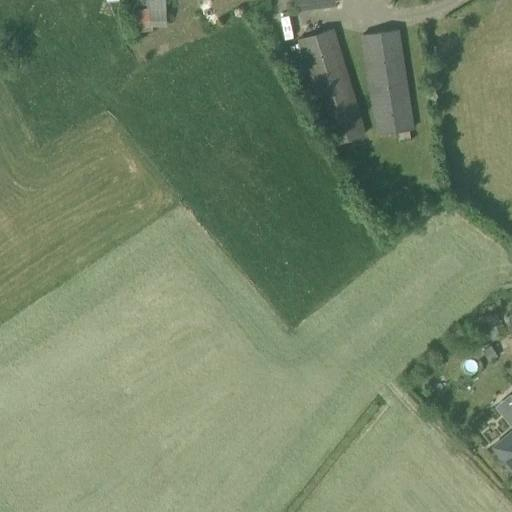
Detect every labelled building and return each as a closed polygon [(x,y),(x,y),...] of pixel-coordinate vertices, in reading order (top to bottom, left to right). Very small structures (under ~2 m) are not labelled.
[(292,0),(294,12),(335,7),(334,0),(292,0)] [(131,35),(151,30),(146,9),(126,13),(131,35)] [(329,145),(366,134),(333,28),(296,39),(329,145)] [(377,135),(413,129),(398,29),(362,34),(377,135)] [(511,315),(503,319),(508,337),(511,335),(511,315)] [(501,324),(488,328),(492,341),(505,337),(501,324)] [(490,345),(481,351),(488,362),(497,356),(490,345)] [(511,430),(493,446),(511,469),(511,398),(507,402),(511,408),(511,430)]
